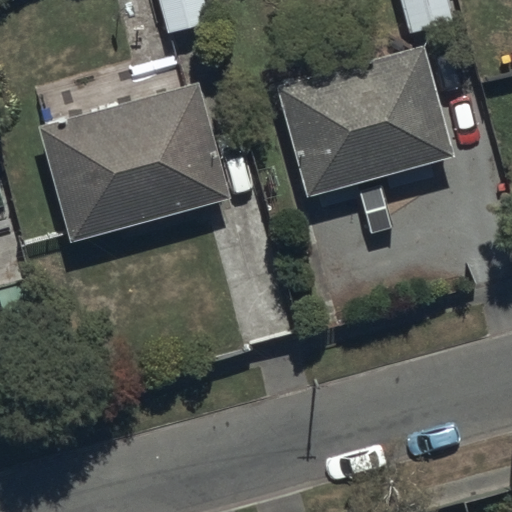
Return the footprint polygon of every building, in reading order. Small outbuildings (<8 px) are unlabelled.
[(199,0),(155,0),(163,39),(205,31),(199,0)] [(398,0),(408,36),(451,25),(444,0),(398,0)] [(421,52),(276,92),(308,207),(452,167),(421,52)] [(37,133),(68,249),(229,205),(197,90),(37,133)] [(0,291),(0,300),(13,343),(46,335),(34,283),(0,291)]
